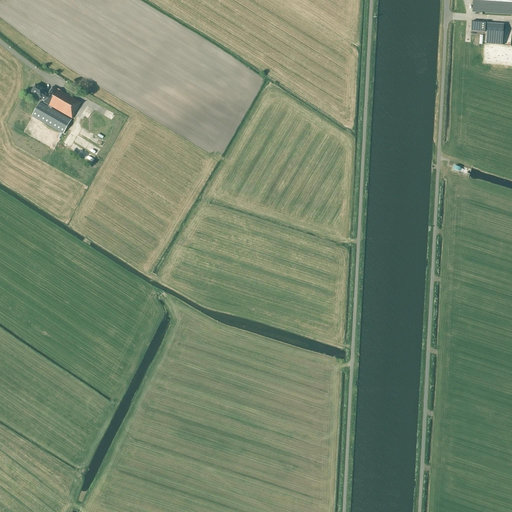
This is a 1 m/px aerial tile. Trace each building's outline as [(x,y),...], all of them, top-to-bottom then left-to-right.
[(511,0),(473,0),(472,12),(511,14),(511,0)] [(472,20),(471,31),(484,32),(485,21),(472,20)] [(81,102),(53,86),(48,94),(44,92),(45,90),(35,85),(31,92),(37,95),(36,96),(42,99),(41,101),(49,106),(48,107),(39,102),(31,116),(63,134),(71,120),(51,108),(51,107),(72,118),(81,102)] [(94,152),(96,147),(91,145),(92,144),(86,141),(87,139),(83,137),(82,139),(77,137),(75,143),(94,152)] [(98,144),(101,140),(97,137),(92,143),(98,148),(100,146),(98,144)] [(58,161),(54,175),(67,179),(72,165),(58,161)]
